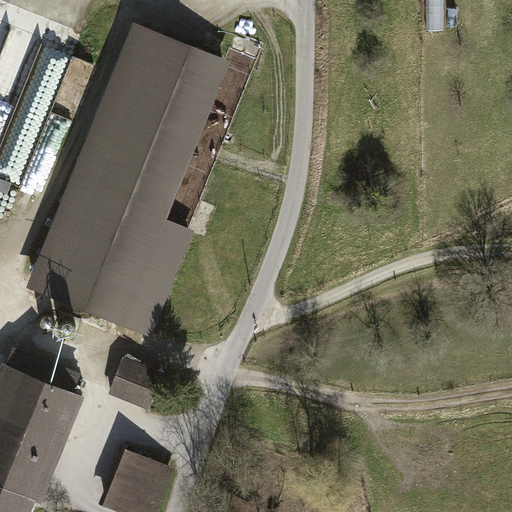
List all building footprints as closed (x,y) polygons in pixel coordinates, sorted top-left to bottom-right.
[(0,165),(30,176),(75,46),(27,30),(16,63),(2,58),(15,19),(0,13),(0,165)] [(23,281),(147,332),(190,228),(160,216),(225,58),(131,20),(23,281)] [(78,374),(15,348),(0,386),(0,511),(31,511),(77,398),(70,395),(78,374)] [(161,374),(126,361),(114,392),(150,405),(161,374)] [(157,511),(174,469),(125,450),(106,498),(142,511),(157,511)]
